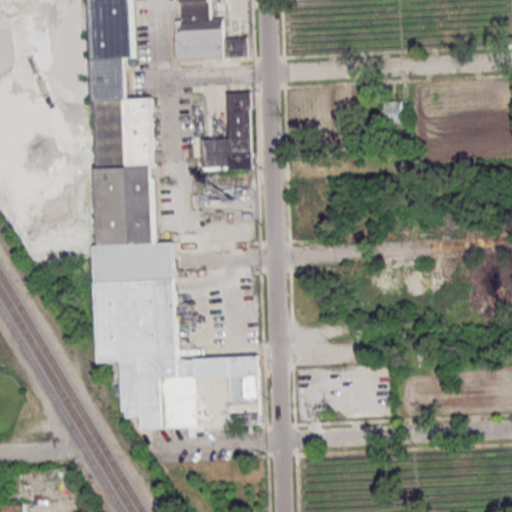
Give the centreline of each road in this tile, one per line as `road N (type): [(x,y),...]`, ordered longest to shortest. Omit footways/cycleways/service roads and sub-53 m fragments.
road 1 (residential): [(280,511),(264,0)]
road 2 (residential): [(153,447),(511,430)]
road 3 (residential): [(267,74),(511,62)]
road 4 (residential): [(511,246),(273,258)]
